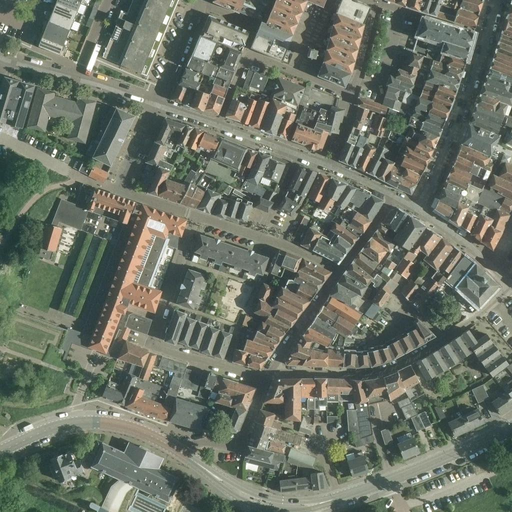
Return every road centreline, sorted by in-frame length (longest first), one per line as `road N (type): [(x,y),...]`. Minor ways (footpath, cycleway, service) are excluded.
road 1 (residential): [(195,215),(151,345),(265,375)]
road 2 (residential): [(416,207),(451,135),(497,0)]
road 3 (primary): [(0,451),(52,428),(107,422),(184,455)]
road 4 (residential): [(217,124),(243,56),(353,96)]
road 5 (residential): [(443,338),(372,373),(265,375)]
road 6 (primary): [(340,498),(511,427)]
road 7 (residential): [(195,215),(120,191),(155,101)]
road 8 (primary): [(184,455),(248,503),(287,511),(340,498)]
road 9 (primary): [(340,498),(266,498),(184,455)]
road 10 (residential): [(265,375),(239,445),(205,443),(184,455)]
road 11 (residential): [(340,270),(265,375)]
road 12 (residential): [(378,3),(400,9),(379,86),(357,81)]
